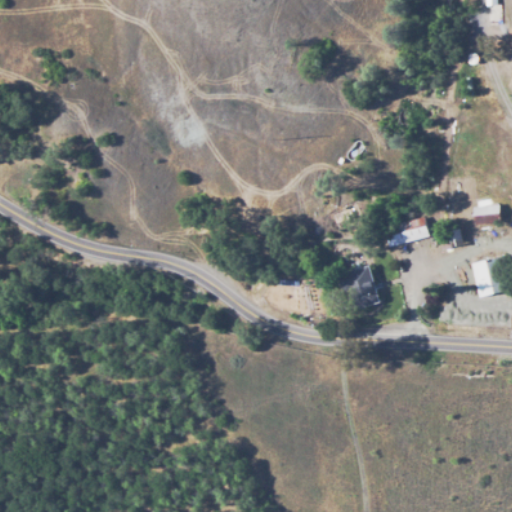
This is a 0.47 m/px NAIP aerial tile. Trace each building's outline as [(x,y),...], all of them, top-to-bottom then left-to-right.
[(473,63),(472,63),(470,63),(469,63),(468,63),(467,62),(467,61),(466,60),(466,59),(465,58),(465,57),(465,56),(466,55),(466,54),(467,53),(467,52),(468,52),(469,51),(470,51),(471,51),(472,51),(474,51),(475,52),(476,53),(477,54),(477,55),(478,56),(478,57),(478,58),(477,59),(477,60),(476,61),(476,62),(475,63),(474,63),(473,63)] [(473,94),(468,95),(465,76),(469,75),(473,94)] [(359,161),(355,158),(361,150),(366,153),(359,161)] [(494,223),(476,226),(473,208),(494,204),(498,204),(501,222),(494,223)] [(447,224),(438,224),(438,216),(447,216),(447,224)] [(385,249),(381,227),(422,217),(427,239),(385,249)] [(450,249),(447,232),(459,229),(463,246),(450,249)] [(472,262),(477,296),(510,292),(505,257),(472,262)] [(353,312),(342,273),(368,266),(379,304),(353,312)]
